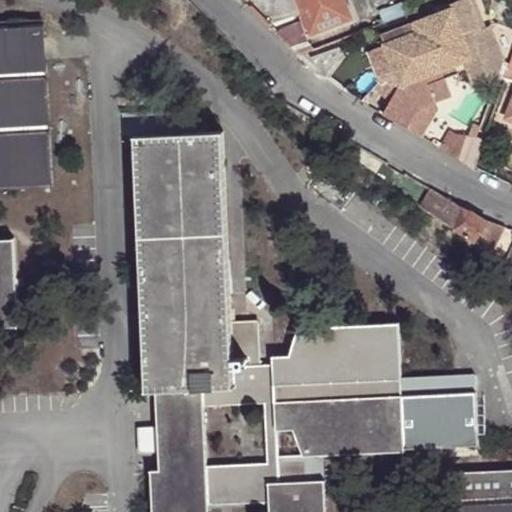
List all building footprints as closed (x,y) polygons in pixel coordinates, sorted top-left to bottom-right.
[(302,5),(311,30),(348,15),(341,0),(294,0),(297,6),(302,5)] [(391,102),(383,115),(406,129),(418,108),(435,102),(451,96),(443,75),(455,71),(454,67),(465,63),(474,87),(487,82),(489,76),(504,81),(509,65),(504,63),(490,28),(485,30),(473,0),(465,0),(451,6),(452,11),(378,40),(381,48),(365,54),(374,78),(379,83),(395,96),(391,102)] [(302,5),(297,6),(299,12),(306,32),(311,30),(302,5)] [(0,326),(17,325),(14,239),(0,239),(0,187),(51,185),(43,26),(0,27),(0,326)] [(289,45),(296,52),(313,46),(304,39),(289,45)] [(348,57),(344,47),(312,58),(310,53),(300,56),(319,75),(332,79),(348,57)] [(511,56),(509,65),(504,81),(503,81),(511,84),(511,105),(508,115),(511,116),(511,56)] [(391,102),(395,96),(379,83),(376,86),(391,102)] [(368,106),(374,99),(368,94),(361,102),(368,106)] [(418,108),(406,129),(419,136),(437,106),(435,102),(418,108)] [(233,393),(232,368),(232,356),(230,319),(222,132),(194,133),(193,110),(139,112),(140,135),(135,135),(146,396),(156,396),(204,394),(233,393)] [(139,112),(120,113),(132,135),(135,135),(140,135),(139,112)] [(448,153),(454,133),(449,130),(439,148),(448,153)] [(457,159),(465,134),(454,133),(448,153),(457,159)] [(432,189),(419,208),(457,236),(459,233),(468,239),(466,242),(473,245),(492,252),(505,226),(487,219),(471,210),(471,212),(449,199),(444,196),(440,193),(432,189)] [(246,367),(260,366),(258,318),(230,319),(232,356),(245,356),(246,367)] [(325,453),(365,451),(404,450),(403,444),(402,391),(400,375),(398,323),(333,326),(299,328),(290,355),(274,356),(274,366),(277,429),(294,428),(304,454),(325,453)] [(232,368),(246,367),(245,356),(232,356),(232,368)] [(277,429),(274,366),(260,366),(246,367),(232,368),(233,393),(204,394),(205,402),(264,401),(266,464),(209,465),(210,503),(268,501),(267,482),(280,481),(279,455),(277,429)] [(474,389),(473,372),(419,374),(419,391),(474,389)] [(419,374),(400,375),(402,391),(419,391),(419,374)] [(402,391),(403,444),(476,440),(474,389),(419,391),(402,391)] [(279,455),(280,481),(267,482),(268,501),(268,511),(210,511),(210,503),(209,465),(205,402),(204,394),(156,396),(160,469),(151,470),(152,511),(327,511),(325,453),(304,454),(279,455)] [(511,511),(511,469),(454,472),(455,511),(511,511)]
